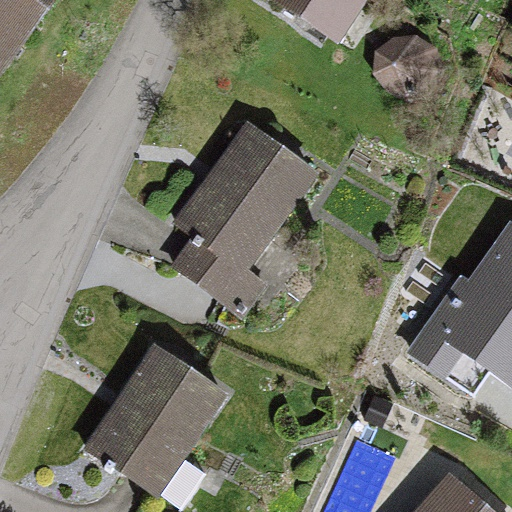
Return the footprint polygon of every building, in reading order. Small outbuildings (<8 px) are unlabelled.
[(0,0),(0,78),(1,79),(66,0),(0,0)] [(275,0),(330,36),(336,40),(361,3),(363,0),(275,0)] [(427,90),(438,71),(432,50),(414,39),(394,44),(388,85),(407,95),(427,90)] [(314,176),(247,128),(177,224),(198,239),(244,272),(314,176)] [(511,238),(465,303),(458,298),(415,356),(464,393),(483,367),(511,387),(511,238)] [(244,272),(198,239),(176,268),(243,316),(264,287),(244,272)] [(181,460),(224,396),(157,351),(90,451),(149,491),(173,455),(181,460)] [(487,511),(452,482),(426,511),(487,511)]
